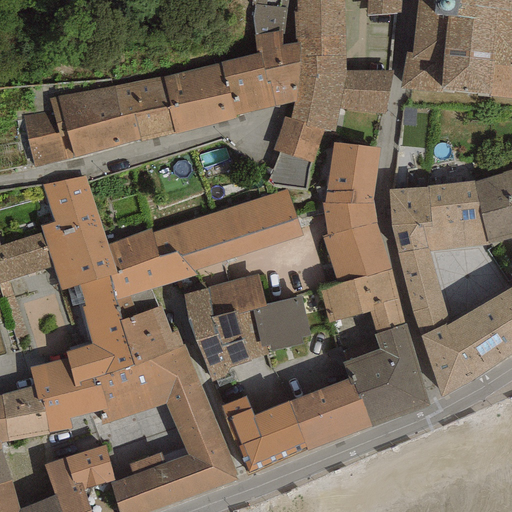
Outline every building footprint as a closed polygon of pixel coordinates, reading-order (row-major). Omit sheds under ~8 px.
[(286,8),(287,0),(252,0),(254,4),(251,15),(254,36),(281,31),(281,34),(283,34),(286,8)] [(342,0),(296,0),(297,11),(293,12),(295,43),(295,47),(300,48),(300,59),(343,56),(342,0)] [(401,0),(366,0),(365,15),(400,14),(401,0)] [(510,0),(415,0),(410,52),(404,51),(400,89),(511,100),(511,0),(510,0)] [(281,31),(254,36),(256,53),(260,53),(265,82),(269,82),(274,106),(287,103),(295,102),(300,77),(300,59),(300,48),(295,47),(295,43),(290,44),(282,45),(281,34),(281,31)] [(218,62),(219,64),(225,87),(227,87),(234,116),(274,107),(274,106),(269,82),(265,82),(260,53),(256,53),(218,62)] [(345,56),(343,56),(300,59),(300,77),(295,102),(289,119),(333,132),(339,109),(346,75),(345,70),(345,56)] [(219,64),(161,77),(174,133),(175,134),(235,120),(234,116),(227,87),(225,87),(219,64)] [(392,71),(345,70),(346,75),(339,109),(386,116),(392,71)] [(161,77),(114,86),(119,116),(133,114),(140,139),(174,133),(161,77)] [(119,116),(114,86),(48,98),(52,111),(59,138),(67,136),(74,158),(140,139),(133,114),(119,116)] [(52,111),(23,116),(34,168),(74,158),(67,136),(59,138),(52,111)] [(289,118),(284,117),(272,149),(279,152),(309,162),(312,163),(324,129),(289,118)] [(333,141),(323,202),(328,236),(375,224),(372,204),(379,149),(333,141)] [(305,191),(309,162),(279,152),(267,182),(273,185),(305,191)] [(511,205),(511,169),(502,173),(511,205)] [(511,240),(511,205),(502,173),(472,181),(489,246),(511,240)] [(52,266),(60,290),(78,285),(108,276),(116,273),(107,245),(84,176),(42,185),(54,223),(39,227),(42,234),(52,266)] [(472,181),(427,187),(430,226),(423,227),(427,247),(427,251),(489,246),(472,181)] [(427,187),(388,190),(390,225),(398,253),(427,247),(423,227),(430,226),(427,187)] [(286,191),(151,234),(158,258),(176,253),(193,271),(302,238),(286,191)] [(322,238),(337,285),(391,269),(375,224),(328,236),(322,238)] [(150,229),(107,245),(116,273),(108,276),(115,300),(129,296),(150,290),(196,276),(193,271),(176,253),(158,258),(151,234),(150,229)] [(0,245),(0,282),(52,266),(42,234),(1,247),(0,245)] [(427,247),(398,253),(419,334),(448,323),(427,251),(427,247)] [(337,285),(318,290),(327,323),(369,311),(376,334),(407,325),(391,269),(337,285)] [(187,322),(194,342),(217,335),(212,321),(252,310),(265,307),(265,304),(256,275),(183,295),(187,322)] [(108,276),(78,285),(85,306),(81,308),(91,344),(65,353),(67,358),(73,384),(97,377),(134,365),(120,321),(136,315),(129,296),(115,300),(108,276)] [(511,288),(448,323),(419,334),(440,395),(490,370),(511,353),(511,288)] [(136,315),(120,321),(134,365),(183,346),(178,329),(170,332),(161,307),(158,308),(150,290),(129,296),(136,315)] [(265,307),(252,310),(261,347),(265,346),(269,345),(271,351),(303,344),(301,337),(309,335),(299,296),(265,304),(265,307)] [(261,347),(252,310),(212,321),(217,335),(194,342),(211,383),(229,376),(226,369),(268,355),(265,346),(261,347)] [(407,325),(376,334),(372,335),(378,350),(340,363),(347,380),(354,396),(359,394),(371,427),(428,405),(407,325)] [(118,511),(150,511),(237,478),(183,346),(134,365),(97,377),(107,409),(98,412),(101,426),(165,405),(186,455),(163,463),(132,475),(110,483),(118,511)] [(41,400),(48,435),(71,429),(69,419),(98,412),(107,409),(97,377),(73,384),(67,358),(29,368),(33,386),(37,401),(41,400)] [(354,396),(347,380),(287,403),(307,450),(307,452),(371,427),(359,394),(354,396)] [(37,401),(33,386),(1,395),(7,442),(48,435),(41,400),(37,401)] [(245,396),(219,407),(246,475),(307,450),(287,403),(253,417),(245,396)] [(511,396),(469,415),(495,476),(511,467),(511,396)] [(469,415),(361,460),(386,511),(412,511),(459,493),(466,508),(501,490),(495,476),(469,415)] [(118,511),(110,483),(109,481),(113,480),(104,445),(64,458),(73,484),(81,482),(83,489),(89,511),(118,511)] [(0,483),(10,479),(1,450),(0,450),(0,483)] [(159,453),(128,465),(132,475),(163,463),(159,453)] [(73,484),(64,458),(43,465),(53,496),(58,511),(89,511),(83,489),(81,482),(73,484)] [(386,511),(361,460),(336,472),(351,507),(338,511),(386,511)] [(351,507),(336,472),(232,511),(338,511),(351,507)] [(17,511),(18,509),(10,479),(0,483),(0,511),(17,511)] [(58,511),(53,496),(18,509),(17,511),(58,511)]
